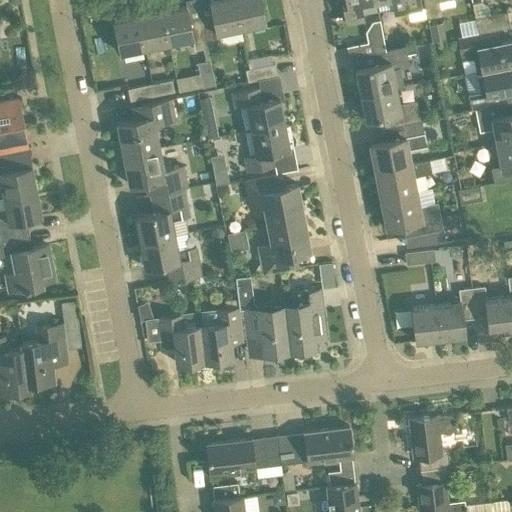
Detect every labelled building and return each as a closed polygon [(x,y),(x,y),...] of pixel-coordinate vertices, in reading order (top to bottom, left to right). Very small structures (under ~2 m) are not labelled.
[(216,32),(240,27),(234,0),(209,0),(212,14),(201,17),(207,46),(219,44),(216,32)] [(234,0),(240,27),(264,22),(259,0),(234,0)] [(359,2),(366,0),(341,0),(346,22),(363,19),(359,2)] [(391,0),(394,14),(423,9),(420,0),(391,0)] [(439,0),(423,0),(427,17),(442,14),(439,0)] [(207,46),(201,17),(189,19),(186,4),(161,9),(168,42),(193,37),(195,49),(207,46)] [(144,47),(168,42),(161,9),(137,14),(144,47)] [(477,32),(480,32),(497,29),(510,26),(507,11),(474,17),(477,32)] [(120,53),(144,47),(137,14),(113,19),(120,53)] [(476,71),(511,64),(511,38),(482,44),(480,32),(477,32),(457,36),(461,58),(473,56),(476,71)] [(367,41),(370,54),(385,51),(385,50),(382,33),(369,35),(370,40),(367,41)] [(385,51),(370,54),(372,65),(354,69),(359,94),(395,87),(403,85),(400,67),(409,65),(405,46),(385,50),(385,51)] [(259,65),(278,58),(275,50),(256,57),(259,65)] [(247,80),(277,75),(274,63),(245,68),(247,80)] [(494,105),(492,94),(511,89),(511,64),(476,71),(479,84),(466,86),(470,109),(475,108),(475,109),(494,105)] [(171,78),(152,82),(154,94),(168,91),(174,90),(171,78)] [(152,82),(127,87),(130,99),(154,94),(152,82)] [(250,128),(285,121),(280,95),(263,98),(261,85),(231,90),(234,105),(246,102),(250,128)] [(395,124),(421,119),(421,118),(420,119),(416,99),(398,103),(395,87),(359,94),(364,119),(389,114),(391,126),(395,125),(395,124)] [(198,97),(201,109),(212,107),(210,95),(198,97)] [(0,152),(12,150),(20,148),(17,134),(25,133),(18,97),(0,100),(0,152)] [(123,153),(158,146),(154,124),(174,120),(169,97),(139,103),(142,117),(117,122),(123,153)] [(496,143),(511,139),(511,112),(506,114),(503,103),(494,105),(475,109),(479,131),(493,128),(496,143)] [(410,164),(410,162),(407,149),(426,145),(421,119),(395,124),(395,125),(398,138),(369,143),(374,171),(410,164)] [(285,121),(250,128),(255,152),(244,154),(247,169),(276,164),(274,150),(289,147),(285,121)] [(215,123),(204,125),(206,137),(218,134),(215,123)] [(511,139),(496,143),(500,165),(491,167),(494,181),(511,177),(511,139)] [(158,146),(123,153),(129,184),(145,181),(148,194),(150,192),(151,193),(184,187),(184,186),(186,186),(182,165),(163,169),(158,146)] [(218,150),(223,181),(236,179),(231,148),(218,150)] [(0,196),(2,196),(36,189),(31,164),(15,167),(12,150),(0,152),(0,196)] [(440,171),(454,167),(451,154),(437,158),(440,171)] [(380,198),(416,190),(413,176),(432,172),(429,158),(410,162),(410,164),(374,171),(380,198)] [(303,215),(296,182),(270,187),(267,174),(245,178),(251,205),(264,202),(268,222),(303,215)] [(459,202),(481,198),(479,184),(457,188),(459,202)] [(140,241),(174,234),(171,219),(189,216),(184,187),(151,193),(154,211),(135,215),(140,241)] [(12,238),(28,235),(25,218),(41,215),(36,189),(2,196),(5,208),(0,208),(0,239),(0,240),(12,238)] [(416,230),(442,225),(458,223),(456,212),(440,215),(437,201),(418,205),(416,190),(380,198),(385,226),(414,220),(416,230)] [(303,215),(268,222),(271,241),(258,244),(264,273),(297,266),(294,252),(309,249),(303,215)] [(418,244),(445,241),(442,225),(416,230),(418,244)] [(245,228),(227,232),(230,249),(248,246),(245,228)] [(174,234),(140,241),(145,266),(164,263),(168,281),(201,274),(195,246),(177,250),(174,234)] [(47,244),(15,250),(12,238),(0,240),(0,239),(0,256),(12,254),(15,272),(6,273),(9,289),(41,283),(40,279),(53,277),(47,244)] [(405,264),(434,260),(433,248),(404,251),(405,264)] [(289,348),(283,303),(258,306),(254,302),(251,274),(235,276),(239,306),(239,308),(242,308),(245,329),(258,328),(261,352),(289,348)] [(511,328),(511,318),(509,294),(486,297),(484,285),(471,286),(475,317),(487,316),(488,331),(511,328)] [(463,318),(475,317),(471,286),(459,288),(461,300),(435,303),(440,337),(465,334),(463,318)] [(283,303),(289,348),(315,345),(314,337),(326,336),(322,301),(320,301),(318,287),(296,290),(297,301),(283,303)] [(204,359),(199,322),(198,311),(154,316),(147,300),(137,303),(140,318),(145,318),(147,339),(161,338),(160,332),(172,331),(176,362),(204,359)] [(414,340),(440,337),(435,303),(410,306),(414,340)] [(242,338),(239,308),(239,306),(216,308),(218,320),(199,322),(204,359),(231,356),(229,339),(242,338)] [(26,381),(53,378),(50,347),(64,345),(62,322),(36,326),(38,339),(21,341),(27,387),(26,381)] [(4,335),(0,335),(0,390),(27,387),(21,341),(21,347),(5,349),(4,335)] [(419,469),(447,466),(446,451),(440,451),(438,432),(455,430),(453,413),(408,418),(412,454),(417,454),(419,469)] [(277,434),(280,464),(352,455),(349,425),(277,434)] [(209,472),(280,464),(277,434),(205,442),(209,472)] [(447,466),(419,469),(420,483),(416,484),(419,511),(465,511),(463,498),(446,500),(444,481),(449,480),(447,466)] [(328,511),(358,511),(353,467),(327,470),(329,484),(325,485),(328,511)] [(283,488),(294,487),(292,469),(281,471),(283,488)] [(238,494),(237,481),(212,484),(213,497),(214,511),(243,511),(242,494),(238,494)] [(511,511),(511,499),(499,502),(501,511),(511,511)]
